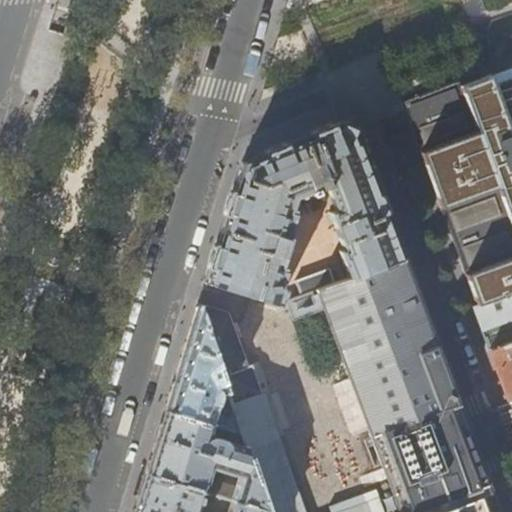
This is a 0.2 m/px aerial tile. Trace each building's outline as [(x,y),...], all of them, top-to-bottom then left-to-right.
[(511,67),(488,76),(489,78),(511,140),(511,67)] [(402,103),(410,125),(454,243),(470,288),(477,306),(511,293),(511,140),(489,78),(461,88),(459,83),(402,103)] [(346,278),(401,258),(391,232),(362,155),(353,128),(339,122),(243,162),(240,163),(240,164),(221,227),(204,282),(277,301),(288,298),(283,284),(281,282),(278,280),(282,264),(276,262),(294,209),(290,206),(293,196),(306,190),(308,192),(314,190),(313,188),(323,183),(332,207),(326,210),(340,247),(336,248),(346,278)] [(488,492),(401,258),(346,278),(332,282),(316,288),(400,511),(431,511),(483,494),(488,492)] [(316,288),(332,282),(327,266),(291,278),(297,295),(316,288)] [(511,293),(477,306),(472,307),(476,318),(497,372),(507,399),(511,397),(511,330),(503,333),(500,325),(511,320),(511,293)] [(220,392),(227,391),(197,305),(176,375),(169,398),(165,411),(216,427),(242,435),(234,411),(224,409),(221,401),(218,401),(220,392)] [(197,305),(227,391),(234,411),(242,435),(246,446),(268,510),(268,511),(370,511),(364,494),(330,507),(331,511),(303,511),(255,366),(249,368),(229,313),(197,305)] [(216,427),(165,411),(155,441),(145,474),(204,491),(232,500),(268,510),(246,446),(214,436),(216,427)] [(197,511),(204,491),(145,474),(134,511),(133,511),(268,511),(268,510),(232,500),(228,511),(197,511)] [(489,511),(483,494),(431,511),(489,511)]
